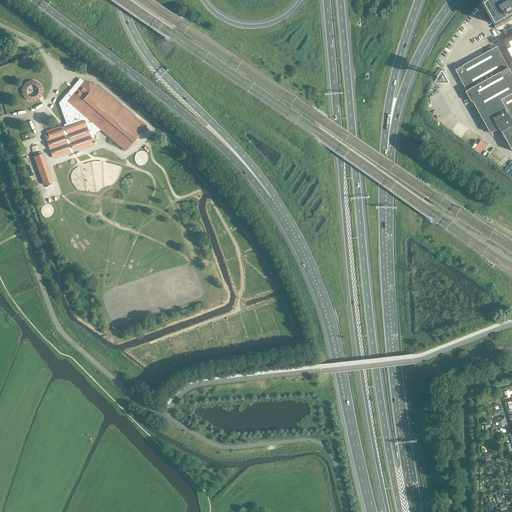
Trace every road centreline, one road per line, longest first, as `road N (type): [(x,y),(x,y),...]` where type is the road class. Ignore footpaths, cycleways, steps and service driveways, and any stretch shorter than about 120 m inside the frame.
road 1 (motorway): [(326,0),(354,323),(387,511)]
road 2 (motorway): [(400,511),(376,379),(340,0)]
road 3 (motorway): [(416,511),(388,294),(387,151)]
road 4 (motorway): [(271,197),(323,298),(371,511)]
road 5 (motorway): [(36,0),(196,125),(271,197)]
road 6 (track): [(140,228),(182,197),(208,193),(243,268),(236,310),(155,341)]
road 7 (motorway): [(119,0),(157,69),(250,163),(271,197)]
road 8 (track): [(141,170),(119,184),(103,292),(192,259)]
road 9 (unclassified): [(452,511),(448,377),(511,347)]
road 10 (track): [(75,192),(68,175),(78,163),(129,165),(158,179),(181,229)]
road 11 (motorway): [(387,151),(405,83),(453,0)]
road 12 (track): [(63,196),(163,212),(181,229),(192,259)]
road 13 (motorway): [(387,151),(395,69),(418,0)]
road 14 (track): [(63,196),(192,259)]
road 15 (track): [(149,173),(154,194),(116,288)]
